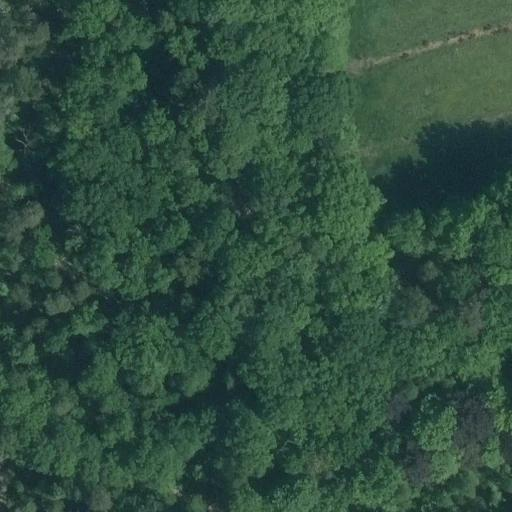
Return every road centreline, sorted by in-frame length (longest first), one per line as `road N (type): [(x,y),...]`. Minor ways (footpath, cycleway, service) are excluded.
road 1 (track): [(262,511),(247,0)]
road 2 (track): [(262,511),(299,477),(363,439),(511,395)]
